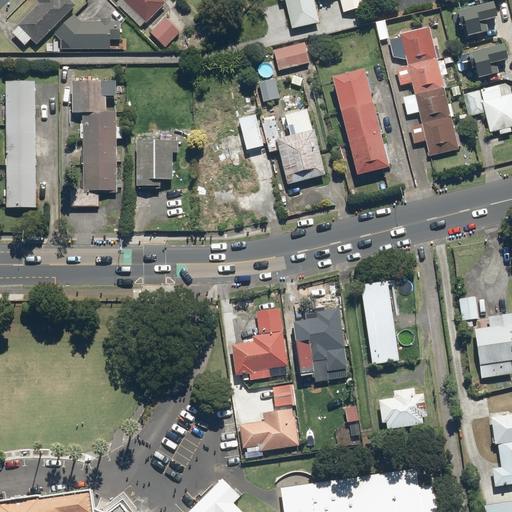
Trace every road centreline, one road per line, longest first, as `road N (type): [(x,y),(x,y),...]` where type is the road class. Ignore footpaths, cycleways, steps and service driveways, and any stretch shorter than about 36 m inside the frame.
road 1 (primary): [(0,263),(226,262),(511,198)]
road 2 (unknown): [(0,60),(190,60),(337,25)]
